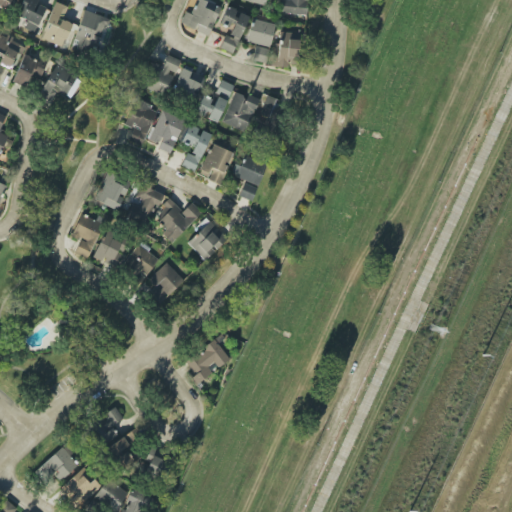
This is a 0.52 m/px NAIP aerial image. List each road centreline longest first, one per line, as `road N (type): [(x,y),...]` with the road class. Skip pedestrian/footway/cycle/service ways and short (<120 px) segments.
road 1 (residential): [(0,462),(70,400),(212,301),(265,238),(316,129),(336,0)]
road 2 (residential): [(71,202),(90,164),(118,155),(221,203),(265,238)]
road 3 (residential): [(325,88),(230,70),(180,47),(166,29),(174,0)]
road 4 (residential): [(117,365),(150,420),(160,429),(180,427),(185,400),(148,345)]
road 5 (residential): [(148,345),(121,305),(59,259),(54,240),(71,202)]
